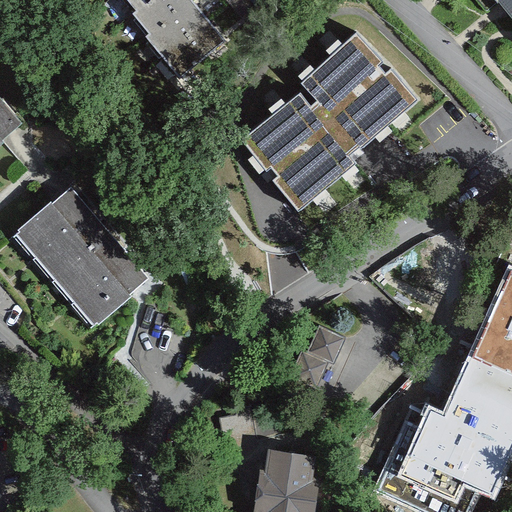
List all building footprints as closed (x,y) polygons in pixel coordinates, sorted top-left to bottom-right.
[(121,0),(121,1),(138,21),(163,0),(121,0)] [(195,8),(199,5),(194,0),(163,0),(138,21),(135,24),(151,44),(195,8)] [(511,0),(499,0),(511,15),(511,0)] [(147,47),(164,67),(211,28),(195,8),(151,44),(147,47)] [(181,88),(229,49),(211,28),(164,67),(181,88)] [(275,181),(297,211),(418,99),(390,70),(386,75),(378,67),(381,63),(356,35),(304,83),(321,104),(311,110),(299,96),(243,140),(265,171),(274,165),(280,176),(275,181)] [(0,154),(25,133),(0,104),(0,154)] [(71,196),(14,246),(56,294),(113,244),(71,196)] [(153,289),(113,244),(56,294),(96,339),(153,289)] [(511,431),(511,308),(495,345),(483,339),(453,404),(511,431)] [(349,339),(322,327),(311,354),(305,351),(293,377),(320,389),(331,364),(337,367),(349,339)] [(511,449),(511,431),(453,404),(435,444),(422,438),(393,502),(413,511),(468,511),(478,491),(491,497),(511,449)] [(313,459),(263,453),(260,474),(254,473),(248,511),(313,511),(318,481),(310,480),(313,459)]
